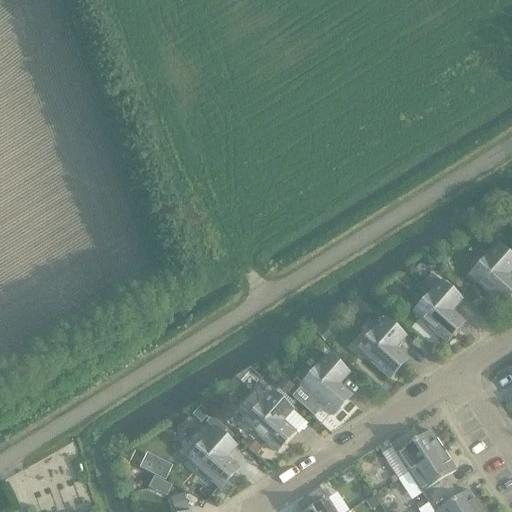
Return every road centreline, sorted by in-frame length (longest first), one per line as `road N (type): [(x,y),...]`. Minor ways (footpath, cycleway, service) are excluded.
road 1 (residential): [(0,462),(511,144)]
road 2 (residential): [(262,511),(265,500),(460,374)]
